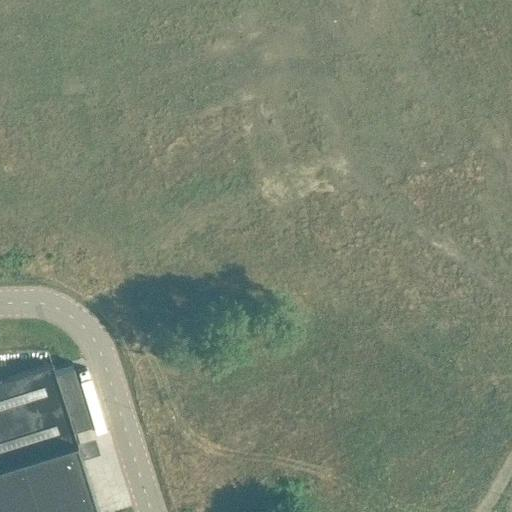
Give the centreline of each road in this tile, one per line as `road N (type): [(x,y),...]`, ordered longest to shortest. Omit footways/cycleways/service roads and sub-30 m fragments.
road 1 (unclassified): [(57,304),(113,296),(350,219)]
road 2 (unclassified): [(57,304),(90,325),(150,511)]
road 3 (unclassified): [(350,219),(276,0)]
road 4 (unclassified): [(350,219),(511,166)]
